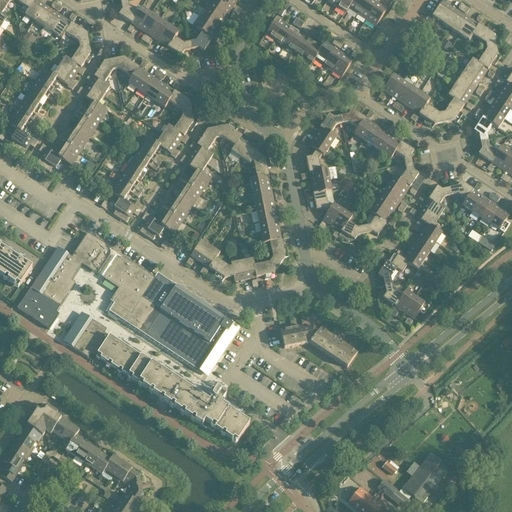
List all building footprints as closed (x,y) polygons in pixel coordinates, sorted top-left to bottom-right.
[(0,0),(0,15),(1,16),(10,3),(12,2),(11,0),(0,0)] [(11,0),(12,2),(15,2),(22,7),(28,10),(29,11),(35,1),(34,0),(11,0)] [(230,0),(215,0),(214,2),(230,13),(236,4),(230,0)] [(353,0),(340,0),(336,8),(345,14),(348,10),(348,9),(353,0)] [(357,15),(366,0),(353,0),(348,9),(348,10),(357,15)] [(376,6),(367,0),(366,0),(357,15),(366,21),(376,6)] [(28,10),(25,16),(34,22),(44,7),(35,1),(29,11),(28,10)] [(128,2),(120,4),(122,11),(119,16),(131,24),(137,14),(129,9),(128,2)] [(208,11),(224,22),(230,13),(214,2),(208,11)] [(442,2),(431,18),(441,24),(451,9),(442,2)] [(386,12),(376,6),(366,21),(375,28),(386,12)] [(44,7),(34,22),(43,28),(53,13),(44,7)] [(141,9),(137,14),(131,24),(140,31),(151,15),(141,9)] [(460,15),(451,9),(441,24),(450,30),(460,15)] [(208,11),(202,20),(218,31),(224,22),(208,11)] [(53,13),(43,28),(52,34),(62,19),(53,13)] [(191,14),(187,23),(192,25),(196,16),(191,14)] [(151,15),(140,31),(149,37),(160,21),(151,15)] [(460,15),(450,30),(459,36),(469,21),(460,15)] [(198,18),(192,27),(196,30),(202,34),(212,40),(218,31),(202,20),(198,18)] [(62,19),(52,34),(61,41),(65,35),(72,25),(62,19)] [(285,26),(276,19),(265,35),(275,41),(285,26)] [(160,21),(149,37),(158,43),(169,27),(160,21)] [(479,27),(469,21),(459,36),(469,42),(473,37),(479,27)] [(65,35),(78,43),(79,46),(88,44),(86,35),(89,32),(80,26),(78,29),(72,25),(65,35)] [(285,26),(275,41),(284,47),(294,32),(285,26)] [(169,27),(158,43),(168,49),(174,39),(178,33),(169,27)] [(479,27),(473,37),(486,45),(486,48),(495,46),(493,36),(496,33),(487,28),(485,31),(479,27)] [(294,32),(284,47),(293,53),(303,38),(294,32)] [(196,42),(189,44),(191,51),(198,49),(203,52),(212,40),(202,34),(196,42)] [(34,41),(25,35),(22,40),(30,46),(34,41)] [(303,38),(293,53),(302,59),(312,44),(303,38)] [(189,44),(183,45),(174,39),(168,49),(180,57),(183,52),(191,51),(189,44)] [(448,52),(452,45),(444,40),(439,46),(448,52)] [(88,44),(79,46),(79,49),(71,62),(81,69),(81,68),(85,63),(88,65),(93,56),(90,54),(88,44)] [(312,44),(302,59),(311,65),(314,61),(321,50),(321,49),(312,44)] [(314,61),(323,67),(333,51),(323,45),(321,49),(321,50),(314,61)] [(497,56),(495,46),(486,48),(487,51),(478,64),(488,71),(492,64),(495,66),(500,58),(497,56)] [(333,51),(323,67),(332,73),(342,57),(333,51)] [(114,61),(115,71),(118,70),(131,79),(132,79),(138,69),(132,65),(134,61),(125,56),(123,59),(114,61)] [(342,57),(332,73),(341,79),(351,63),(342,57)] [(71,62),(65,58),(59,68),(74,78),(77,74),(81,77),(85,71),(81,68),(81,69),(71,62)] [(481,80),(488,71),(478,64),(472,60),(466,70),(481,80)] [(113,71),(115,71),(114,61),(104,63),(101,61),(95,69),(98,71),(95,77),(94,78),(104,85),(104,84),(113,71)] [(53,76),(53,77),(59,81),(68,87),(67,88),(72,91),(76,85),(74,84),(73,85),(72,85),(70,84),(74,78),(59,68),(53,76)] [(127,84),(137,91),(147,75),(138,69),(132,79),(131,79),(127,84)] [(33,81),(32,82),(50,94),(50,93),(57,98),(59,93),(51,88),(53,85),(55,86),(59,81),(53,77),(53,76),(44,70),(35,83),(33,81)] [(475,89),(481,80),(466,70),(460,79),(475,89)] [(91,83),(88,87),(103,97),(110,88),(104,84),(104,85),(94,78),(95,77),(90,74),(86,80),(91,83)] [(147,75),(137,91),(146,97),(156,81),(147,75)] [(402,83),(393,76),(382,92),(392,98),(402,83)] [(475,89),(460,79),(454,88),(469,98),(475,89)] [(146,97),(155,103),(165,87),(156,81),(146,97)] [(33,86),(25,98),(41,108),(45,102),(42,100),(44,98),(53,103),(55,99),(49,95),(50,94),(32,82),(30,84),(33,86)] [(401,104),(411,89),(402,83),(392,98),(401,104)] [(511,86),(506,83),(500,92),(511,100),(511,86)] [(81,89),(77,95),(81,98),(82,97),(84,98),(91,103),(91,102),(98,106),(103,97),(88,87),(84,93),(82,92),(82,91),(83,90),(81,89)] [(165,87),(155,103),(164,109),(168,103),(174,93),(165,87)] [(463,108),(469,98),(454,88),(448,97),(453,101),(463,108)] [(420,95),(411,89),(401,104),(410,110),(420,95)] [(511,100),(500,92),(494,101),(509,112),(511,113),(511,100)] [(181,112),(182,115),(191,113),(189,103),(191,100),(183,94),(181,97),(174,93),(168,103),(181,112)] [(419,116),(426,107),(430,101),(420,95),(410,110),(419,116)] [(15,108),(14,109),(32,121),(32,120),(39,125),(41,120),(33,115),(35,112),(37,113),(41,108),(25,98),(18,109),(15,108)] [(459,114),(463,108),(453,101),(445,114),(442,115),(444,124),(453,122),(456,124),(462,116),(459,114)] [(509,112),(494,101),(488,110),(504,121),(509,112)] [(80,107),(77,111),(83,115),(83,116),(101,128),(102,127),(99,125),(107,112),(98,106),(91,102),(91,103),(88,108),(90,110),(88,112),(80,107)] [(439,115),(426,107),(419,116),(425,121),(423,124),(432,129),(434,126),(444,124),(442,115),(439,115)] [(15,113),(7,125),(17,131),(23,135),(23,134),(27,129),(24,127),(26,125),(35,130),(37,126),(31,122),(32,121),(14,109),(13,111),(15,113)] [(504,121),(488,110),(482,120),(492,126),(497,130),(504,121)] [(341,118),(342,125),(349,124),(357,129),(364,119),(352,111),(348,116),(341,118)] [(76,113),(73,117),(82,122),(80,125),(77,124),(73,129),(89,140),(97,128),(100,130),(101,128),(83,116),(82,117),(76,113)] [(191,113),(182,115),(182,117),(174,130),(173,131),(183,137),(184,136),(188,131),(191,133),(196,124),(193,122),(191,113)] [(0,120),(5,124),(9,119),(1,114),(0,115),(0,120)] [(328,116),(320,128),(330,135),(336,126),(342,125),(341,118),(333,119),(328,116)] [(374,126),(364,119),(357,129),(354,135),(363,141),(374,126)] [(492,126),(482,120),(474,132),(478,136),(480,143),(487,142),(486,135),(492,126)] [(235,147),(241,137),(235,133),(237,130),(228,124),(226,127),(217,129),(218,139),(221,138),(234,147),(235,147)] [(374,126),(363,141),(372,147),(383,132),(374,126)] [(168,127),(162,136),(177,147),(180,142),(184,145),(188,139),(184,136),(183,137),(173,131),(174,130),(168,127)] [(320,128),(314,138),(330,148),(336,139),(330,135),(320,128)] [(62,134),(59,138),(65,142),(65,143),(83,155),(84,154),(81,152),(89,140),(73,129),(70,135),(72,137),(70,139),(62,134)] [(216,140),(218,139),(217,129),(207,131),(204,129),(198,138),(201,140),(198,145),(197,146),(207,153),(207,152),(216,140)] [(10,147),(23,156),(31,144),(32,145),(33,146),(32,147),(34,149),(38,143),(33,139),(33,140),(30,138),(23,134),(23,135),(17,131),(11,140),(13,142),(10,147)] [(392,138),(383,132),(372,147),(381,153),(392,138)] [(156,145),(162,149),(162,150),(168,154),(171,156),(170,157),(175,160),(179,154),(177,152),(176,154),(175,154),(173,153),(177,147),(162,136),(156,145)] [(250,143),(241,137),(235,147),(234,147),(230,153),(240,159),(250,143)] [(136,149),(135,150),(153,162),(160,166),(162,162),(154,156),(156,153),(158,155),(162,150),(162,149),(156,145),(147,138),(138,151),(136,149)] [(310,149),(315,152),(321,156),(323,158),(330,148),(314,138),(308,147),(310,149)] [(392,138),(381,153),(391,160),(394,154),(401,144),(392,138)] [(58,140),(55,144),(64,150),(62,152),(59,151),(56,156),(62,160),(61,161),(71,167),(79,155),(82,157),(83,155),(65,143),(64,144),(58,140)] [(197,146),(198,145),(193,142),(189,148),(194,151),(191,155),(206,166),(213,156),(207,152),(207,153),(197,146)] [(487,142),(480,143),(481,150),(478,155),(490,164),(497,154),(488,148),(487,142)] [(260,150),(250,143),(240,159),(249,165),(251,163),(251,162),(256,154),(257,154),(260,150)] [(413,152),(401,144),(394,154),(403,160),(404,166),(412,165),(410,157),(413,152)] [(44,153),(36,165),(49,173),(53,168),(55,170),(61,161),(62,160),(56,156),(50,152),(47,150),(47,149),(43,146),(39,152),(41,153),(41,152),(42,152),(44,153)] [(497,154),(490,164),(500,170),(510,154),(501,148),(497,154)] [(136,154),(128,166),(144,176),(148,170),(145,169),(147,166),(156,172),(158,167),(152,163),(153,162),(135,150),(133,152),(136,154)] [(305,159),(308,174),(320,171),(318,161),(321,156),(315,152),(313,156),(311,158),(305,159)] [(256,179),(268,177),(266,169),(270,169),(268,159),(264,159),(257,154),(256,154),(251,162),(251,163),(253,164),(256,179)] [(511,155),(510,154),(500,170),(509,176),(511,171),(511,155)] [(184,157),(180,163),(184,166),(185,165),(188,167),(194,171),(200,175),(201,174),(206,166),(191,155),(187,162),(185,160),(185,159),(186,158),(184,157)] [(91,173),(95,167),(89,163),(86,169),(91,173)] [(406,172),(400,181),(410,188),(416,192),(424,180),(418,176),(418,175),(413,172),(413,170),(412,165),(404,166),(406,172)] [(118,176),(117,177),(135,189),(142,193),(144,189),(136,183),(138,180),(140,182),(144,176),(128,166),(120,178),(118,176)] [(308,174),(311,185),(329,181),(327,170),(320,171),(308,174)] [(183,175),(180,179),(186,184),(204,196),(205,195),(202,193),(210,180),(201,174),(200,175),(194,171),(190,176),(193,178),(191,181),(183,175)] [(118,181),(110,193),(120,200),(120,199),(126,203),(130,198),(127,196),(129,193),(138,199),(140,195),(134,190),(135,189),(117,177),(116,179),(118,181)] [(270,188),(268,177),(256,179),(250,180),(252,192),(270,188)] [(388,187),(404,197),(410,188),(400,181),(394,177),(388,187)] [(179,181),(176,185),(185,191),(183,194),(180,192),(176,198),(192,208),(200,196),(203,198),(204,196),(186,184),(185,185),(179,181)] [(331,192),(329,181),(311,185),(313,196),(325,194),(331,192)] [(466,201),(472,191),(460,183),(457,188),(449,189),(450,197),(457,195),(466,201)] [(388,187),(382,196),(398,206),(404,197),(388,187)] [(272,198),(270,188),(252,192),(254,202),(272,198)] [(450,197),(449,189),(442,191),(437,188),(428,200),(438,207),(444,198),(450,197)] [(471,213),(482,197),(472,191),(466,201),(462,207),(471,213)] [(327,204),(325,194),(313,196),(316,210),(322,210),(323,211),(327,213),(332,207),(327,204)] [(376,205),(392,215),(398,206),(382,196),(376,205)] [(480,219),(491,203),(482,197),(471,213),(480,219)] [(165,202),(162,206),(168,211),(168,212),(186,224),(187,222),(184,220),(192,208),(176,198),(173,203),(175,205),(173,208),(165,202)] [(256,213),(274,209),(272,198),(254,202),(256,213)] [(116,210),(113,216),(126,224),(134,212),(135,214),(136,215),(135,216),(137,217),(141,211),(136,208),(135,209),(132,207),(126,203),(120,199),(120,200),(114,209),(116,210)] [(438,207),(428,200),(422,210),(438,220),(444,210),(438,207)] [(491,203),(480,219),(489,225),(500,209),(491,203)] [(322,221),(332,227),(342,212),(333,205),(332,207),(327,213),(322,221)] [(370,214),(375,218),(385,225),(392,215),(376,205),(370,214)] [(161,208),(158,212),(167,218),(165,221),(162,219),(159,224),(158,225),(164,229),(173,235),(174,236),(174,235),(182,223),(185,225),(186,224),(168,212),(167,212),(161,208)] [(277,220),(274,209),(256,213),(258,223),(277,220)] [(509,216),(500,209),(489,225),(503,234),(509,226),(504,223),(509,216)] [(432,228),(438,220),(422,210),(416,219),(418,221),(423,224),(425,225),(426,225),(432,229),(432,228)] [(322,221),(327,213),(323,211),(318,218),(322,221)] [(352,218),(342,212),(332,227),(341,233),(348,224),(352,218)] [(147,221),(139,233),(152,242),(152,241),(156,236),(158,238),(164,229),(158,225),(159,224),(153,221),(150,218),(150,217),(146,214),(142,220),(144,222),(144,220),(145,220),(147,221)] [(370,227),(363,228),(365,235),(372,233),(377,237),(385,225),(375,218),(370,227)] [(260,234),(279,230),(277,220),(258,223),(260,234)] [(341,233),(340,235),(339,237),(348,243),(354,242),(357,237),(365,235),(363,228),(357,229),(348,224),(341,233)] [(425,225),(420,234),(435,244),(442,235),(432,228),(432,229),(426,225),(425,225)] [(281,241),(279,230),(260,234),(263,245),(269,244),(269,243),(281,241)] [(73,255),(86,264),(100,242),(87,234),(73,255)] [(429,253),(435,244),(420,234),(414,243),(429,253)] [(190,257),(200,263),(210,248),(200,241),(190,257)] [(272,259),(271,261),(279,267),(284,259),(288,258),(286,248),(282,249),(281,241),(269,243),(269,244),(272,259)] [(100,242),(86,264),(99,272),(111,255),(110,255),(108,248),(100,242)] [(423,262),(429,253),(414,243),(408,252),(423,262)] [(0,276),(8,281),(14,286),(16,284),(19,287),(20,287),(21,285),(31,269),(25,264),(25,263),(25,261),(0,244),(0,276)] [(219,254),(210,248),(200,263),(209,270),(216,260),(219,254)] [(59,249),(52,259),(72,273),(79,263),(71,258),(59,249)] [(417,272),(423,262),(408,252),(402,260),(402,261),(408,265),(417,272)] [(386,264),(396,270),(402,274),(408,265),(402,261),(402,260),(400,259),(395,256),(393,254),(386,264)] [(159,335),(170,318),(160,311),(176,286),(157,274),(154,278),(124,258),(117,259),(105,276),(124,289),(108,313),(154,343),(160,335),(159,335)] [(65,283),(72,273),(52,259),(45,270),(65,283)] [(224,279),(233,278),(231,268),(229,268),(216,260),(209,270),(215,274),(213,277),(222,282),(224,279)] [(253,260),(241,262),(245,281),(256,279),(254,267),(253,260)] [(254,267),(256,279),(264,277),(264,281),(274,279),(274,275),(279,267),(271,261),(269,264),(254,267)] [(233,278),(234,283),(245,281),(241,262),(230,265),(231,268),(233,278)] [(396,270),(386,264),(378,276),(383,279),(384,287),(391,286),(390,279),(396,270)] [(41,282),(62,296),(69,285),(65,283),(45,270),(39,279),(42,280),(41,282)] [(55,306),(62,296),(41,282),(34,292),(55,306)] [(176,286),(160,311),(170,318),(159,335),(160,335),(154,343),(203,376),(219,352),(221,354),(238,329),(176,286)] [(393,292),(391,286),(384,287),(386,294),(382,299),(395,308),(401,298),(393,292)] [(30,290),(25,298),(50,315),(55,306),(34,292),(30,290)] [(401,298),(395,308),(404,314),(415,298),(405,292),(401,298)] [(25,298),(17,310),(49,331),(56,319),(50,315),(25,298)] [(429,308),(415,298),(404,314),(414,320),(419,313),(423,316),(429,308)] [(97,355),(109,337),(83,320),(66,345),(87,359),(92,352),(97,355)] [(302,327),(280,331),(283,350),(309,344),(347,369),(357,354),(320,329),(319,331),(313,327),(303,329),(302,327)] [(109,337),(97,355),(101,358),(100,360),(106,364),(117,371),(127,378),(138,385),(148,392),(159,399),(170,406),(180,413),(187,418),(191,420),(192,421),(201,427),(206,430),(207,429),(213,433),(215,430),(225,437),(236,444),(249,424),(242,420),(243,419),(242,417),(222,403),(225,398),(222,397),(221,393),(220,393),(220,394),(216,392),(214,395),(213,397),(211,395),(208,400),(119,341),(117,341),(116,342),(109,337)] [(507,339),(501,344),(505,349),(511,344),(507,339)] [(31,422),(28,427),(42,437),(45,432),(50,435),(59,420),(55,417),(57,415),(47,408),(45,411),(37,412),(35,411),(28,420),(31,422)] [(58,438),(60,439),(69,426),(60,419),(59,420),(50,435),(57,440),(58,438)] [(27,426),(21,435),(35,445),(36,442),(38,444),(42,437),(28,427),(27,426)] [(76,436),(79,432),(69,426),(60,439),(61,443),(68,447),(76,436)] [(21,435),(15,444),(30,455),(35,448),(33,447),(35,445),(21,435)] [(65,451),(74,457),(83,444),(81,442),(82,440),(76,436),(68,447),(65,451)] [(83,463),(94,448),(87,443),(86,445),(83,444),(74,457),(83,463)] [(30,455),(15,444),(9,453),(23,463),(24,460),(26,462),(30,455)] [(83,463),(92,469),(101,456),(99,454),(100,452),(94,448),(83,463)] [(23,463),(9,453),(2,463),(7,467),(4,472),(15,479),(23,466),(21,465),(23,463)] [(104,471),(111,459),(105,455),(104,457),(101,456),(92,469),(102,476),(105,471),(104,471)] [(412,479),(402,490),(405,493),(411,497),(412,497),(422,506),(449,471),(430,455),(419,469),(414,464),(406,474),(412,479)] [(105,474),(112,479),(122,463),(113,457),(111,459),(104,471),(105,471),(106,473),(105,474)] [(122,463),(112,479),(119,483),(120,482),(123,483),(131,470),(132,469),(122,463)] [(387,463),(382,469),(392,477),(397,471),(389,464),(387,463)] [(45,469),(40,465),(37,471),(41,474),(45,469)] [(126,486),(127,489),(140,486),(139,478),(136,476),(138,474),(131,470),(123,483),(126,486)] [(4,472),(1,477),(11,484),(12,482),(15,479),(4,472)] [(383,482),(378,488),(390,498),(403,508),(408,502),(412,497),(411,497),(405,493),(402,490),(399,495),(397,493),(388,486),(383,482)] [(125,496),(138,505),(142,498),(141,497),(142,495),(140,486),(127,489),(128,492),(125,496)] [(347,505),(355,511),(383,511),(382,510),(359,491),(347,505)] [(122,497),(117,504),(129,511),(134,511),(139,505),(138,505),(125,496),(123,498),(122,497)] [(2,502),(0,506),(0,509),(6,511),(10,505),(2,502)]
